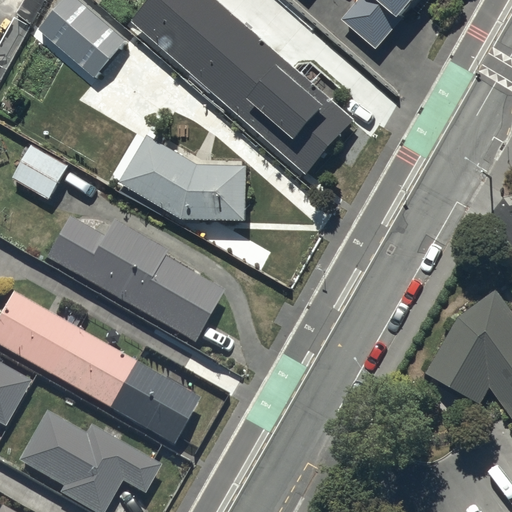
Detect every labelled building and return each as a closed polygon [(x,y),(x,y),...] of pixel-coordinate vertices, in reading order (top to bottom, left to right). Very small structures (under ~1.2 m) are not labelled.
[(129,38),(85,0),(65,0),(42,27),(97,75),(129,38)] [(358,118),(223,0),(150,0),(134,19),(310,173),(358,118)] [(359,0),(345,17),(379,47),(409,12),(407,10),(416,0),(359,0)] [(151,132),(124,179),(188,217),(251,217),(251,163),(203,163),(151,132)] [(52,198),(72,163),(34,142),(15,177),(52,198)] [(69,214),(46,255),(196,342),(227,289),(166,254),(169,249),(115,218),(105,235),(69,214)] [(511,511),(511,306),(499,287),(458,315),(428,371),(483,401),(492,385),(511,412),(511,511)] [(14,290),(0,314),(0,345),(175,443),(201,396),(14,290)] [(32,381),(0,361),(0,422),(6,425),(32,381)] [(162,464),(92,423),(87,432),(47,410),(19,459),(63,485),(60,491),(96,511),(104,511),(123,479),(146,492),(162,464)] [(16,511),(2,503),(0,506),(0,511),(16,511)]
